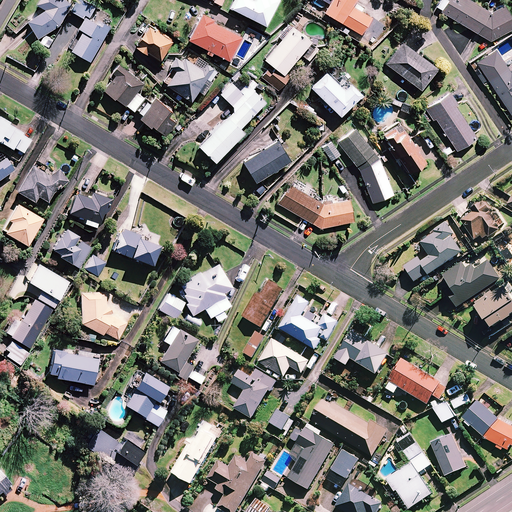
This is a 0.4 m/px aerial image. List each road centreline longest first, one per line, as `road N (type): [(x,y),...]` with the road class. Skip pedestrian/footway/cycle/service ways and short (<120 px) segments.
road 1 (residential): [(0,80),(342,281)]
road 2 (residential): [(342,281),(371,244),(511,148)]
road 3 (residential): [(342,281),(511,380)]
